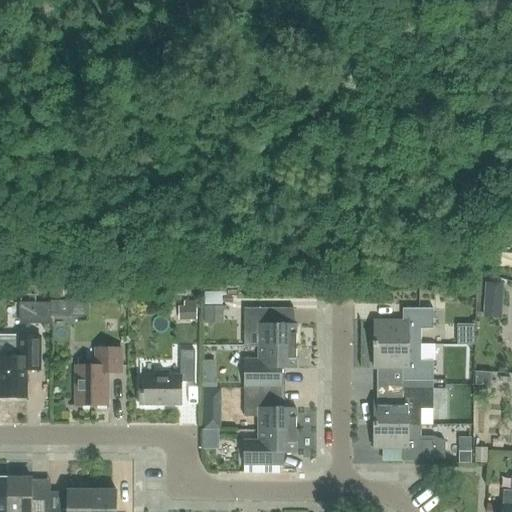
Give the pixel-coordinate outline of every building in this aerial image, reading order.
[(296,347),(296,325),(273,325),(273,309),(244,309),(244,334),(258,334),(258,347),(296,347)] [(373,345),(420,346),(420,330),(433,330),(433,309),(402,309),(402,322),(373,322),(373,345)] [(39,371),(39,338),(21,338),(21,341),(0,341),(0,398),(26,398),(26,371),(39,371)] [(136,344),(137,355),(160,352),(159,341),(136,344)] [(420,361),(420,346),(373,345),(373,369),(402,369),(402,382),(432,382),(432,361),(420,361)] [(244,360),(244,389),(273,389),(280,389),(280,370),(296,370),(296,347),(258,347),(258,360),(244,360)] [(106,374),(121,374),(121,349),(95,349),(95,367),(76,367),(76,407),(106,407),(106,374)] [(194,383),(195,351),(180,351),(180,377),(140,377),(139,405),(180,405),(181,383),(194,383)] [(228,387),(227,410),(239,410),(240,387),(228,387)] [(273,409),(273,389),(244,389),(244,418),(258,418),(258,431),(295,431),(295,409),(273,409)] [(440,398),(432,398),(432,390),(402,389),(402,402),(373,402),(373,425),(420,426),(429,426),(429,410),(432,410),(432,409),(439,409),(440,398)] [(420,437),(420,426),(373,425),(373,449),(402,449),(402,462),(432,462),(432,459),(444,459),(444,441),(433,437),(420,437)] [(243,452),(243,466),(271,466),(279,466),(279,453),(295,454),(295,431),(258,431),(258,441),(243,441),(243,452)] [(447,434),(447,449),(465,449),(465,434),(447,434)] [(7,480),(6,511),(43,511),(44,501),(32,501),(32,480),(7,480)] [(511,511),(511,488),(511,491),(503,491),(501,511),(511,511)] [(91,511),(91,492),(66,492),(66,511),(91,511)] [(91,492),(91,511),(116,511),(116,492),(91,492)]
